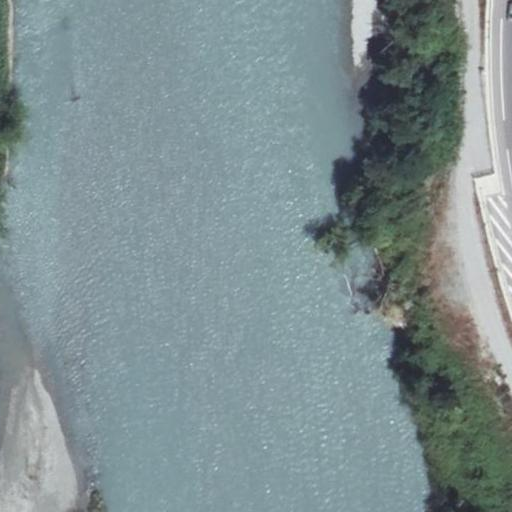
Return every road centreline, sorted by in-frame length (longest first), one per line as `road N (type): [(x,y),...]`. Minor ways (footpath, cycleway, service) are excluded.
road 1 (track): [(511,393),(479,284),(464,170),(469,0)]
road 2 (track): [(468,33),(495,196)]
